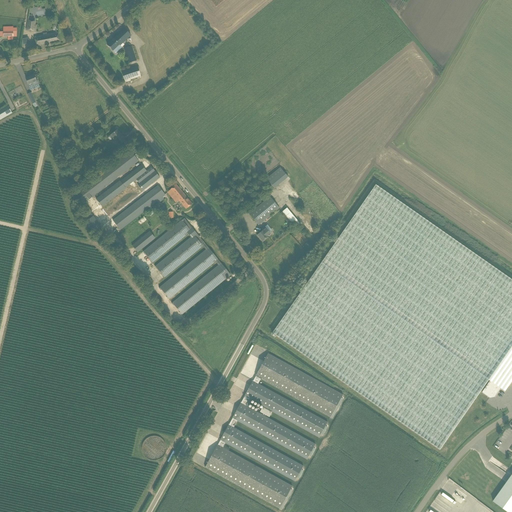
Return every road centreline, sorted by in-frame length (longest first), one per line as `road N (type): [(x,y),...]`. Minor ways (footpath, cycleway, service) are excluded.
road 1 (unclassified): [(149,511),(266,294),(259,274),(75,47)]
road 2 (unclassified): [(417,511),(461,453),(511,415)]
